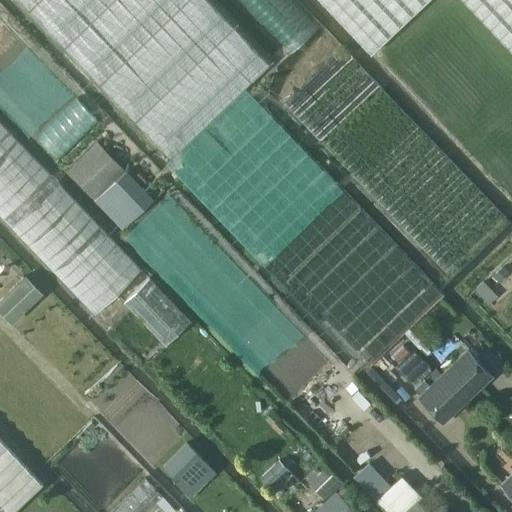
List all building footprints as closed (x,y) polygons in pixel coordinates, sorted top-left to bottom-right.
[(20,0),(171,158),(243,89),(270,63),(209,0),(20,0)] [(322,20),(302,0),(246,0),(293,48),(322,20)] [(511,0),(321,0),(371,52),(425,0),(464,0),(511,49),(511,0)] [(24,71),(41,65),(31,36),(0,8),(0,46),(15,52),(19,47),(22,56),(14,59),(11,66),(24,71)] [(38,132),(60,156),(103,118),(81,94),(38,132)] [(0,214),(95,313),(116,293),(141,269),(0,121),(0,214)] [(103,135),(67,170),(96,198),(125,228),(139,214),(155,198),(126,170),(132,164),(103,135)] [(289,397),(336,345),(225,246),(214,258),(203,248),(190,261),(201,271),(195,278),(200,283),(191,293),(275,369),(268,378),(289,397)] [(13,287),(0,300),(0,308),(11,318),(27,302),(40,289),(26,275),(13,287)] [(149,277),(123,301),(125,303),(166,345),(191,320),(151,278),(149,277)] [(443,372),(468,398),(492,375),(467,350),(443,372)] [(443,422),(468,398),(443,372),(418,395),(443,422)] [(0,511),(11,511),(42,484),(0,438),(0,511)] [(190,438),(166,463),(196,492),(220,468),(190,438)] [(355,511),(337,491),(346,482),(323,458),(304,476),(327,499),(312,511),(355,511)] [(511,492),(511,472),(502,482),(511,492)] [(388,511),(451,511),(447,508),(443,511),(428,511),(417,499),(416,500),(413,497),(418,492),(401,475),(376,499),(388,511)] [(146,478),(109,511),(156,511),(162,507),(159,503),(157,500),(162,496),(146,478)]
